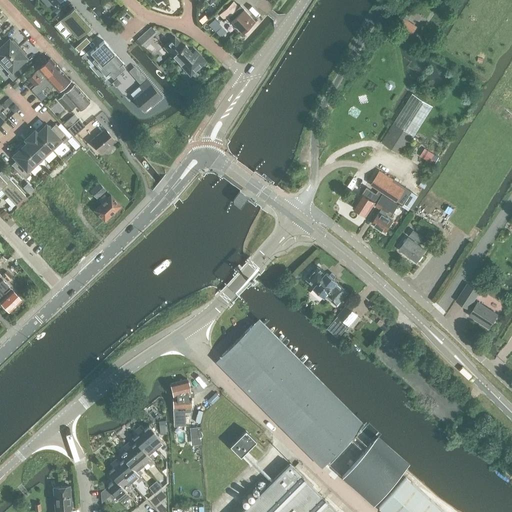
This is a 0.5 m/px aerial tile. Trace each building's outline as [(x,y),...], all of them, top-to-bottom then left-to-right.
[(238,6),(233,1),(219,15),(224,20),(227,17),(242,32),(252,23),(248,19),(251,16),(240,5),(238,6)] [(74,8),(61,19),(78,39),(91,27),(74,8)] [(221,25),(215,18),(209,23),(215,31),(221,25)] [(156,32),(151,26),(136,39),(142,45),(156,32)] [(0,63),(0,64),(19,47),(12,40),(11,41),(9,38),(4,42),(0,37),(0,63)] [(90,41),(86,37),(75,47),(79,51),(90,41)] [(183,46),(174,37),(164,46),(189,73),(195,68),(196,69),(205,61),(195,50),(192,53),(184,45),(183,46)] [(103,40),(91,52),(96,58),(99,61),(96,64),(106,75),(109,72),(114,78),(125,68),(122,64),(124,63),(103,40)] [(19,47),(0,64),(8,73),(7,74),(12,80),(27,66),(22,61),(26,57),(24,55),(25,54),(19,47)] [(50,58),(28,78),(34,85),(37,89),(48,80),(50,82),(53,79),(51,76),(60,69),(50,58)] [(37,89),(34,85),(31,88),(36,94),(47,85),(50,89),(53,86),(58,91),(69,80),(60,69),(51,76),(53,79),(50,82),(48,80),(37,89)] [(140,74),(136,70),(131,75),(135,79),(140,74)] [(152,104),(161,96),(147,79),(139,85),(143,90),(134,98),(144,110),(151,104),(152,104)] [(17,91),(21,88),(16,83),(12,86),(17,91)] [(80,110),(89,101),(74,84),(58,99),(68,111),(75,105),(80,110)] [(402,155),(433,106),(412,93),(380,142),(402,155)] [(68,129),(78,119),(74,114),(63,123),(68,129)] [(78,119),(68,129),(73,135),(84,126),(78,119)] [(36,131),(53,150),(62,141),(63,143),(69,138),(55,123),(50,128),(46,123),(43,126),(42,125),(36,131)] [(101,153),(115,141),(105,128),(90,140),(101,153)] [(36,131),(34,129),(33,130),(32,129),(26,135),(27,136),(24,138),(27,141),(22,146),(38,163),(53,150),(36,131)] [(22,146),(21,145),(14,151),(15,152),(12,155),(16,159),(11,164),(25,179),(30,173),(29,172),(38,163),(22,146)] [(434,165),(439,157),(425,148),(420,156),(434,165)] [(234,155),(219,176),(222,178),(237,157),(234,155)] [(0,170),(0,187),(16,204),(25,196),(10,179),(1,169),(0,170)] [(255,170),(239,191),(251,199),(266,178),(255,170)] [(366,186),(353,207),(366,215),(381,191),(408,208),(417,194),(415,193),(380,171),(371,184),(372,185),(378,189),(376,192),(366,186)] [(97,199),(107,190),(98,181),(89,190),(97,199)] [(28,192),(35,186),(32,182),(25,189),(28,192)] [(107,196),(104,193),(98,199),(101,202),(93,209),(104,220),(120,204),(110,193),(107,196)] [(238,194),(234,200),(240,204),(244,198),(241,196),(239,195),(238,194)] [(398,205),(390,200),(382,195),(374,206),(390,216),(398,205)] [(385,231),(393,220),(379,211),(372,222),(385,231)] [(399,249),(416,261),(425,249),(409,236),(399,249)] [(239,264),(234,270),(252,286),(254,287),(258,282),(239,264)] [(325,272),(318,266),(307,278),(315,284),(314,285),(326,296),(326,295),(337,304),(348,291),(337,282),(338,281),(326,271),(325,272)] [(0,283),(0,301),(9,311),(21,299),(11,288),(9,286),(3,280),(0,283)] [(225,282),(223,284),(239,298),(240,297),(225,282)] [(468,282),(456,300),(469,308),(480,290),(468,282)] [(489,327),(497,313),(478,301),(469,315),(489,327)] [(347,305),(327,328),(338,337),(357,314),(347,305)] [(252,324),(220,356),(221,357),(326,462),(345,443),(352,436),(356,432),(357,432),(358,431),(252,324)] [(190,396),(190,394),(190,392),(187,379),(171,383),(173,396),(174,396),(174,398),(173,398),(174,426),(185,425),(184,411),(191,411),(191,396),(190,396)] [(138,427),(155,448),(159,445),(162,448),(166,445),(149,425),(144,429),(141,425),(138,427)] [(148,454),(155,448),(138,427),(135,430),(138,434),(133,438),(136,441),(137,441),(148,454)] [(245,430),(230,445),(240,456),(256,440),(245,430)] [(132,445),(129,441),(126,444),(143,464),(143,465),(146,469),(150,465),(150,466),(155,462),(148,454),(137,441),(136,441),(132,445)] [(124,458),(139,475),(142,473),(138,469),(143,465),(143,464),(126,444),(123,446),(126,450),(121,454),(124,458)] [(398,474),(366,446),(341,475),(373,503),(398,474)] [(142,479),(139,475),(124,458),(120,462),(116,458),(114,461),(131,481),(135,478),(138,482),(142,479)] [(124,488),(131,481),(114,461),(110,463),(114,467),(109,471),(112,475),(124,488)] [(240,511),(338,511),(289,463),(240,511)] [(130,495),(124,488),(112,475),(109,477),(112,481),(108,485),(125,506),(129,503),(126,499),(130,495)] [(444,511),(406,477),(378,506),(384,511),(444,511)] [(55,511),(70,511),(70,509),(71,508),(70,486),(54,487),(55,511)]
